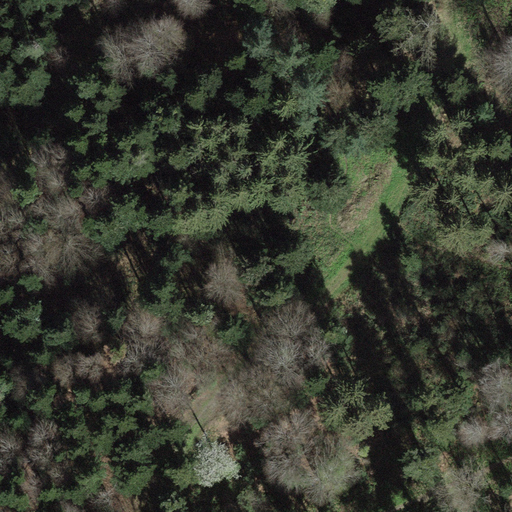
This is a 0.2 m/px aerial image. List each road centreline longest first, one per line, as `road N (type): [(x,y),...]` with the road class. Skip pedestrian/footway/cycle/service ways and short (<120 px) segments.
road 1 (track): [(151,511),(178,429),(370,239),(411,154),(450,0)]
road 2 (track): [(511,260),(428,235),(384,211),(347,161),(321,76),(254,0)]
road 3 (track): [(133,0),(96,31),(0,184)]
road 4 (track): [(511,464),(378,511)]
